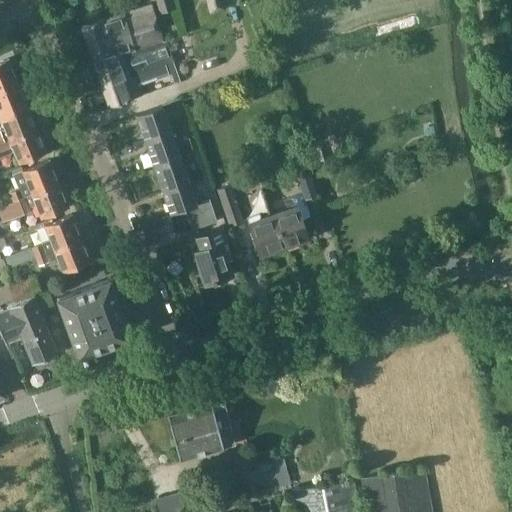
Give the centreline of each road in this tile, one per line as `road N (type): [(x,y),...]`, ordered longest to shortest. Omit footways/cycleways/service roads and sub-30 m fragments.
road 1 (residential): [(182,355),(45,35),(32,18),(0,13)]
road 2 (residential): [(182,355),(373,288)]
road 3 (residential): [(0,419),(182,355)]
road 4 (unclassified): [(373,288),(464,267),(511,271)]
